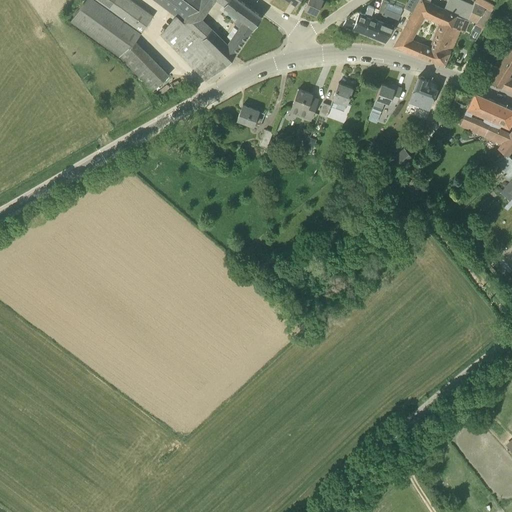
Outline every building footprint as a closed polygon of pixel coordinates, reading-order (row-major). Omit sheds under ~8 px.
[(153,16),(131,0),(85,0),(71,21),(119,56),(135,41),(153,16)] [(227,64),(253,27),(261,16),(239,0),(153,0),(175,16),(161,36),(206,81),(227,64)] [(308,0),(305,9),(316,14),(322,0),(308,0)] [(374,8),(364,31),(375,36),(385,10),(388,2),(383,0),(382,0),(379,10),(374,8)] [(444,9),(431,3),(424,0),(419,0),(413,13),(394,46),(409,52),(413,42),(409,40),(423,14),(442,23),(431,49),(420,45),(417,55),(437,62),(451,27),(452,27),(457,14),(444,9)] [(408,0),(404,8),(413,13),(419,0),(408,0)] [(482,26),(491,12),(484,9),(485,7),(474,1),(472,7),(468,19),(476,23),(482,26)] [(468,19),(472,7),(462,2),(457,14),(465,18),(468,19)] [(364,31),(374,8),(368,6),(365,14),(357,11),(356,15),(353,14),(347,18),(346,18),(343,25),(352,29),(353,27),(364,31)] [(392,13),(385,10),(375,36),(387,40),(401,15),(393,11),(392,13)] [(470,21),(465,19),(465,18),(457,14),(452,27),(451,27),(437,62),(444,65),(450,50),(449,50),(450,49),(452,49),(460,30),(465,32),(470,21)] [(511,42),(490,79),(489,81),(505,88),(511,90),(511,79),(510,79),(506,77),(511,67),(511,42)] [(420,77),(418,77),(409,101),(428,109),(433,96),(436,88),(425,83),(426,80),(425,79),(424,77),(422,76),(420,77)] [(346,103),(352,88),(339,83),(333,98),(346,103)] [(396,103),(402,88),(393,85),(392,88),(381,84),(376,99),(371,111),(380,114),(384,102),(389,103),(390,101),(396,103)] [(312,94),(298,89),(289,112),(310,119),(318,99),(311,97),(312,94)] [(474,93),(462,121),(460,126),(474,132),(479,120),(471,117),(473,112),(481,115),(488,99),(474,93)] [(502,105),(488,99),(481,115),(485,117),(482,122),(479,120),(474,132),(487,137),(502,105)] [(326,117),(331,105),(323,102),(318,114),(326,117)] [(256,117),(259,111),(243,105),(237,119),(259,128),(262,119),(256,117)] [(511,109),(502,105),(487,137),(501,143),(505,132),(498,129),(501,121),(509,125),(511,117),(511,109)] [(267,148),(273,132),(265,129),(259,145),(267,148)] [(508,156),(511,150),(511,130),(510,134),(501,143),(497,148),(505,154),(508,156)] [(312,148),(315,142),(313,138),(310,137),(307,146),(312,148)] [(278,150),(273,143),(268,147),(273,153),(278,150)] [(413,158),(403,148),(385,164),(395,175),(413,158)] [(511,160),(508,156),(505,154),(495,162),(505,172),(511,164),(511,160)] [(410,195),(418,188),(422,185),(414,176),(404,185),(403,186),(410,195)] [(495,197),(502,189),(497,185),(490,193),(495,197)] [(511,278),(511,277),(506,270),(497,278),(504,286),(511,278)]
